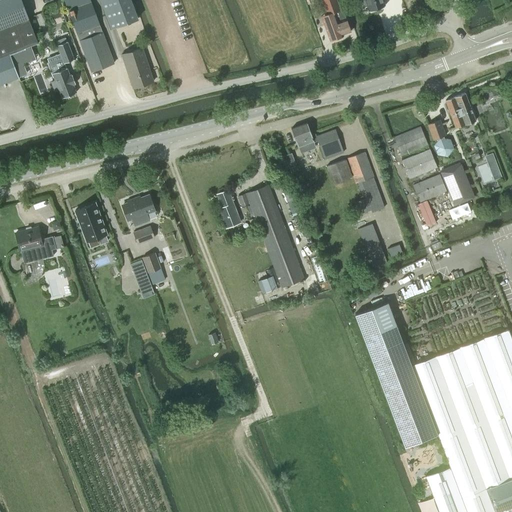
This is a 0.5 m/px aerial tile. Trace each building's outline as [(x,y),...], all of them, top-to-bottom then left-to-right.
[(0,0),(0,83),(32,72),(30,65),(36,62),(30,45),(37,43),(21,0),(0,0)] [(102,33),(89,0),(63,0),(91,71),(113,63),(102,33)] [(138,18),(130,0),(99,0),(110,29),(138,18)] [(338,11),(334,0),(321,0),(326,13),(320,16),(324,25),(329,40),(332,39),(333,41),(338,39),(338,37),(341,36),(340,35),(349,33),(344,19),(340,10),(338,11)] [(361,0),(363,5),(366,4),(369,11),(385,6),(382,0),(361,0)] [(60,53),(62,58),(64,63),(73,59),(65,37),(55,41),(60,53)] [(132,87),(153,81),(142,48),(122,55),(132,87)] [(60,53),(47,58),(55,80),(51,82),(54,91),(58,90),(62,98),(76,92),(73,84),(75,83),(72,74),(69,75),(64,63),(62,58),(60,53)] [(465,94),(446,101),(456,128),(475,121),(465,94)] [(433,139),(445,135),(439,120),(428,125),(433,139)] [(301,152),(315,147),(311,136),(307,124),(292,129),(296,141),(301,152)] [(420,128),(394,138),(401,155),(427,145),(420,128)] [(325,159),(342,153),(334,130),(317,137),(325,159)] [(439,138),(433,146),(437,155),(447,156),(453,149),(449,139),(439,138)] [(429,151),(403,161),(402,161),(409,178),(436,168),(429,151)] [(501,176),(492,152),(484,155),(493,179),(501,176)] [(360,181),(373,177),(365,153),(347,159),(353,177),(355,183),(360,181)] [(333,184),(353,177),(347,159),(327,166),(333,184)] [(474,197),(460,161),(439,170),(454,205),(474,197)] [(486,164),(477,167),(483,183),(492,180),(486,164)] [(420,202),(446,191),(439,175),(413,185),(420,202)] [(372,211),(384,207),(373,177),(360,181),(372,211)] [(268,186),(238,197),(242,206),(250,203),(281,287),(303,278),(268,186)] [(218,208),(225,227),(240,222),(228,190),(217,194),(222,207),(218,208)] [(132,218),(135,226),(149,221),(147,213),(153,211),(148,196),(141,199),(140,197),(127,201),(128,204),(124,205),(129,220),(132,218)] [(366,211),(362,199),(353,203),(357,214),(366,211)] [(95,203),(75,210),(80,222),(87,242),(106,235),(107,234),(95,203)] [(50,222),(53,230),(61,227),(58,219),(50,222)] [(358,228),(372,266),(386,261),(372,223),(358,228)] [(138,244),(154,238),(150,227),(134,233),(138,244)] [(27,231),(16,233),(21,250),(24,263),(54,256),(52,249),(55,248),(55,249),(63,247),(60,235),(52,237),(40,240),(37,228),(29,230),(27,231)] [(434,250),(442,247),(440,241),(432,245),(434,250)] [(390,255),(402,251),(399,244),(388,248),(390,255)] [(148,273),(160,268),(155,253),(143,257),(148,273)] [(141,259),(130,263),(143,298),(154,294),(141,259)] [(271,276),(257,280),(262,293),(275,288),(271,276)] [(388,303),(355,315),(404,446),(437,434),(449,466),(425,475),(427,481),(438,511),(511,511),(511,339),(508,328),(411,364),(388,303)] [(211,344),(218,341),(215,332),(207,334),(211,344)]
